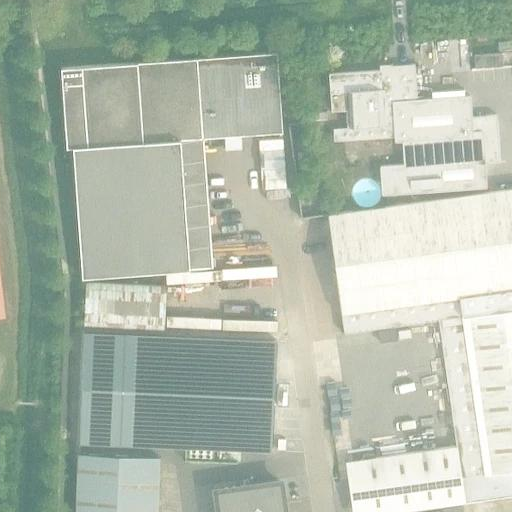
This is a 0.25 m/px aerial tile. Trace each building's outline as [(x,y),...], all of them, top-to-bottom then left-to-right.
[(428,42),(430,65),(459,63),(457,40),(428,42)] [(81,277),(189,269),(180,139),(282,132),(276,52),(60,67),(66,148),(72,147),(81,277)] [(477,56),(478,65),(499,64),(498,54),(477,56)] [(471,96),(417,99),(415,64),(390,65),(390,69),(329,73),(331,110),(346,109),(347,127),(393,124),(394,142),(402,141),(403,163),(379,165),(381,194),(486,188),(485,163),(499,162),(496,115),(472,117),(471,96)] [(511,188),(327,214),(343,333),(438,320),(464,503),(511,495),(511,188)] [(83,325),(163,329),(165,285),(85,282),(83,325)] [(84,332),(79,441),(220,447),(271,449),(275,340),(84,332)] [(448,401),(353,413),(367,511),(396,511),(464,503),(448,401)] [(75,511),(156,511),(159,457),(78,454),(75,511)] [(216,491),(218,511),(283,511),(279,482),(216,491)]
